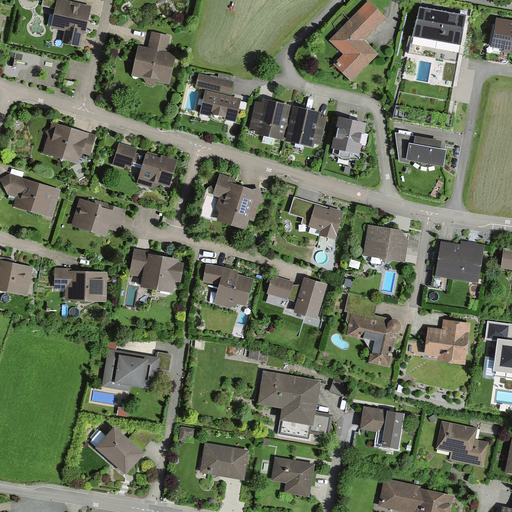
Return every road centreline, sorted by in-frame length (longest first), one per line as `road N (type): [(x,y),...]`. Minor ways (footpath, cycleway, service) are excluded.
road 1 (residential): [(387,202),(0,87)]
road 2 (residential): [(387,202),(376,107),(304,86),(289,67),(297,41),(339,0)]
road 3 (residential): [(151,510),(0,488)]
road 4 (residential): [(511,223),(387,202)]
